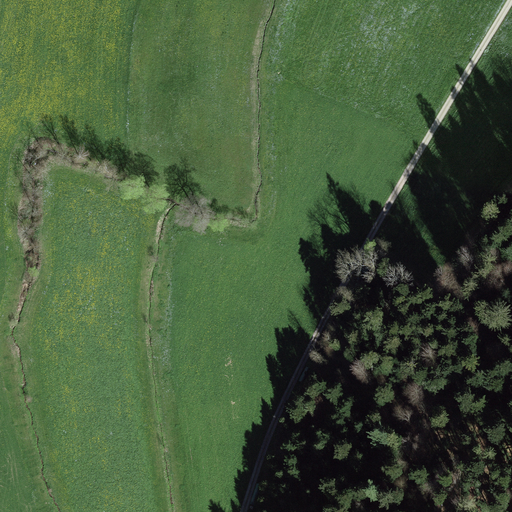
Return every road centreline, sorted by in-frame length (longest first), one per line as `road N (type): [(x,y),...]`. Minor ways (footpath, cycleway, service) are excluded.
road 1 (track): [(247,511),(346,285),(511,2)]
road 2 (track): [(375,511),(398,464),(456,383),(511,321)]
